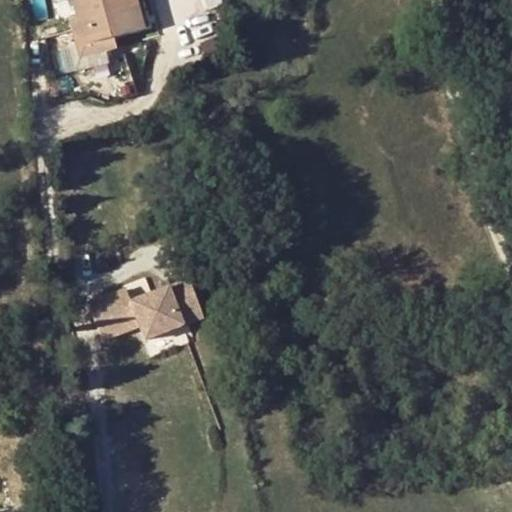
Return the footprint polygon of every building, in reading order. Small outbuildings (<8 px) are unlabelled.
[(144,28),(135,0),(71,0),(75,15),(83,44),(113,37),(137,30),(144,28)] [(83,44),(75,15),(67,19),(78,58),(116,48),(113,37),(83,44)] [(187,277),(131,299),(126,287),(130,312),(134,311),(139,324),(145,339),(203,314),(187,277)] [(99,324),(130,312),(126,287),(89,303),(99,324)] [(134,311),(130,312),(133,326),(139,324),(134,311)] [(104,338),(133,326),(130,312),(99,324),(104,338)]
